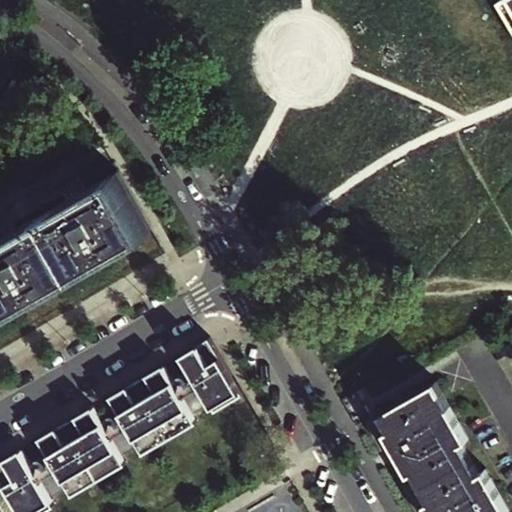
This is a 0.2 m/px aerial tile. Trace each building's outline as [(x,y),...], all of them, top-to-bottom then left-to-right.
[(511,0),(502,0),(511,16),(511,0)] [(0,88),(11,72),(0,64),(0,88)] [(118,171),(0,238),(0,314),(151,230),(118,171)] [(218,412),(246,397),(214,340),(187,355),(201,381),(204,387),(218,412)] [(182,391),(168,365),(114,395),(129,421),(132,427),(146,452),(200,422),(186,397),(182,391)] [(204,387),(201,381),(182,391),(186,397),(204,387)] [(469,438),(437,381),(384,412),(393,428),(388,430),(411,471),(416,469),(432,498),(428,501),(433,511),(503,511),(509,508),(486,467),(479,471),(463,442),(469,438)] [(110,431),(96,405),(42,435),(56,461),(60,467),(74,492),(128,462),(114,437),(110,431)] [(132,427),(129,421),(110,431),(114,437),(132,427)] [(42,477),(38,471),(24,445),(0,458),(0,468),(24,511),(38,511),(56,502),(42,477)] [(38,471),(42,477),(60,467),(56,461),(38,471)]
